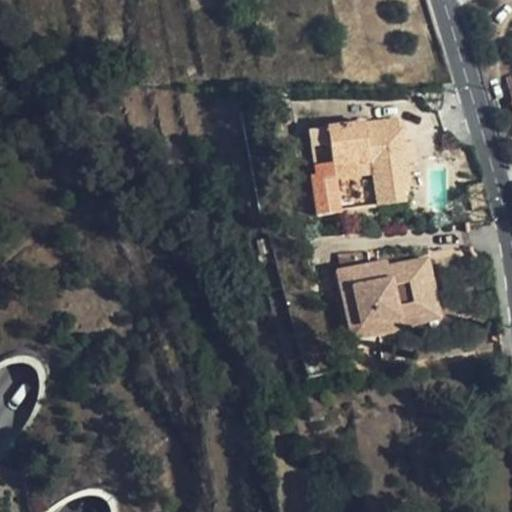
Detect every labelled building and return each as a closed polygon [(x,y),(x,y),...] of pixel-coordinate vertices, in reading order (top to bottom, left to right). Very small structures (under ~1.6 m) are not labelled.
[(366,123),(367,133),(396,129),(395,119),(366,123)] [(405,142),(403,129),(396,129),(367,133),(366,123),(310,130),(316,175),(311,176),(316,216),(339,213),(339,211),(336,183),(334,167),(372,163),(374,179),(378,206),(406,202),(404,187),(410,186),(408,163),(405,142)] [(415,141),(405,142),(408,163),(417,162),(415,141)] [(372,163),(334,167),(336,183),(374,179),(372,163)] [(480,185),(465,189),(472,214),(487,209),(480,185)] [(426,263),(384,270),(367,272),(365,265),(364,255),(334,260),(336,272),(332,273),(345,343),(402,334),(401,327),(434,322),(426,263)] [(367,272),(384,270),(383,262),(365,265),(367,272)]
